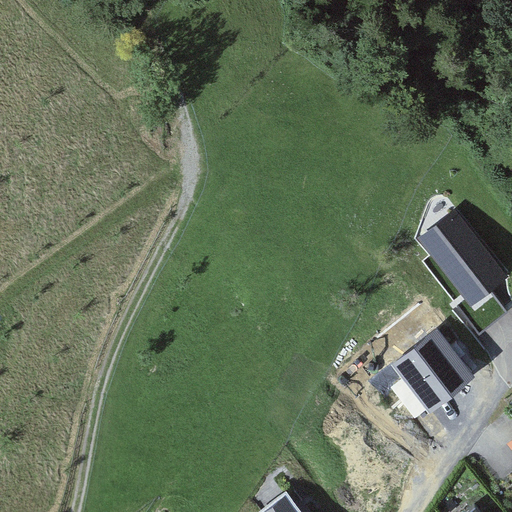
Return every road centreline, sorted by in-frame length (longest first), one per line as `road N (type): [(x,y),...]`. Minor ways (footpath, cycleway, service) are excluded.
road 1 (track): [(74,511),(104,367),(183,202),(194,153),(165,63),(123,0)]
road 2 (track): [(0,302),(171,178),(191,177)]
road 3 (residential): [(413,511),(489,401)]
